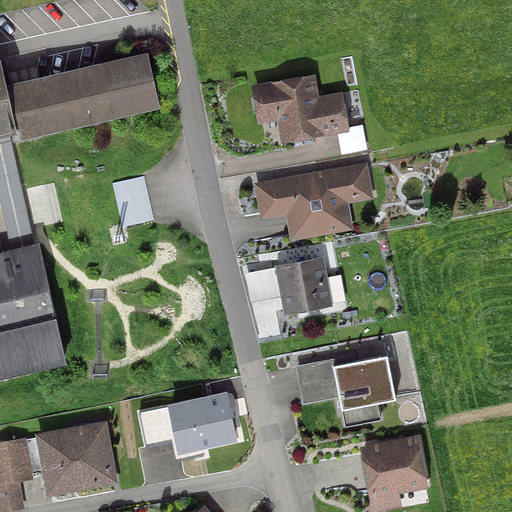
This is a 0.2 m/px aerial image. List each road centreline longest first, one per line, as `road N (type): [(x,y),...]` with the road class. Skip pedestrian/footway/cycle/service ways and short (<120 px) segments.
road 1 (residential): [(290,511),(172,0)]
road 2 (unknown): [(277,461),(40,511)]
